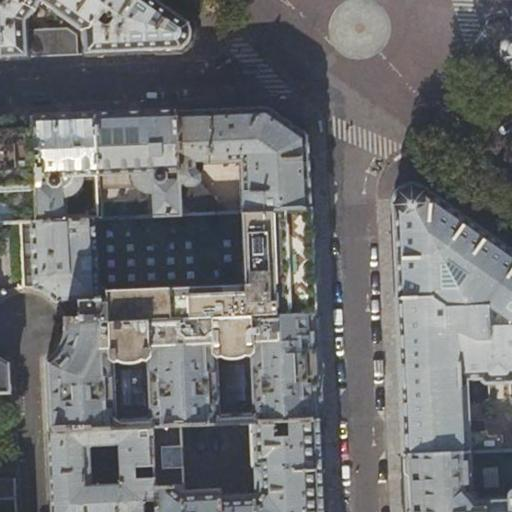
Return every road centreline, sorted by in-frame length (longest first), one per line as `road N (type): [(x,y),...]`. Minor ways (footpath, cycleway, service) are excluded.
road 1 (residential): [(351,82),(368,511)]
road 2 (residential): [(0,87),(261,74),(317,62)]
road 3 (tertiary): [(511,152),(397,68)]
